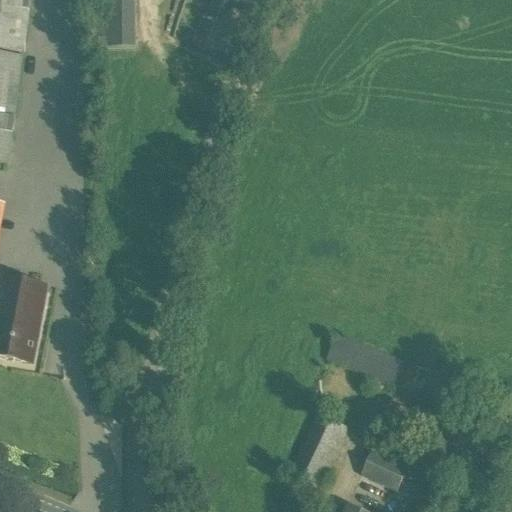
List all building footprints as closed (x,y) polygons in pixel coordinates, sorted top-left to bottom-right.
[(0,0),(0,49),(24,53),(30,0),(0,0)] [(128,33),(129,0),(101,0),(100,32),(128,33)] [(0,54),(0,163),(9,165),(23,58),(0,54)] [(2,279),(0,289),(0,359),(33,365),(48,288),(2,279)] [(338,335),(327,363),(395,390),(406,362),(338,335)] [(316,414),(288,477),(319,492),(348,429),(316,414)] [(376,442),(360,477),(397,494),(413,459),(376,442)] [(511,511),(511,444),(497,511),(511,511)] [(426,489),(414,511),(439,511),(446,499),(426,489)]
